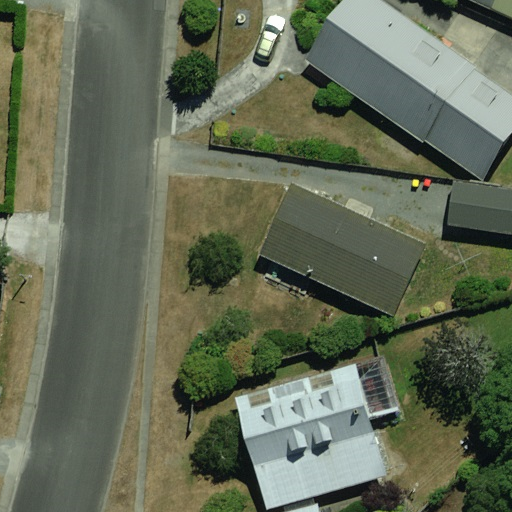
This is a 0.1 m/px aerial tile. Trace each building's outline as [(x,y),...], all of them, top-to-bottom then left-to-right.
[(511,78),(405,0),(350,0),(310,54),(475,175),(511,125),(511,78)] [(511,0),(502,0),(498,11),(511,16),(511,0)] [(511,187),(446,181),(441,226),(511,233),(511,187)] [(426,243),(279,182),(249,254),(396,314),(426,243)] [(361,356),(229,396),(262,509),(394,469),(361,356)] [(338,511),(336,502),(295,511),(338,511)]
